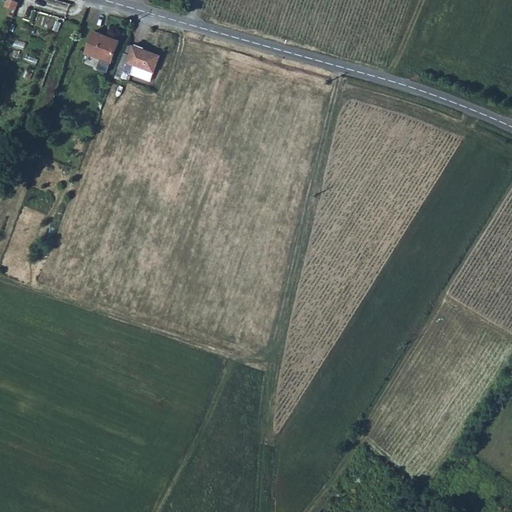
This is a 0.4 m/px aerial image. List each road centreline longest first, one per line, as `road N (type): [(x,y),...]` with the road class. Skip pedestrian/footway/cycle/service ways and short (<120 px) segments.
road 1 (tertiary): [(511,127),(339,66),(102,0)]
road 2 (track): [(0,276),(229,357),(271,361)]
